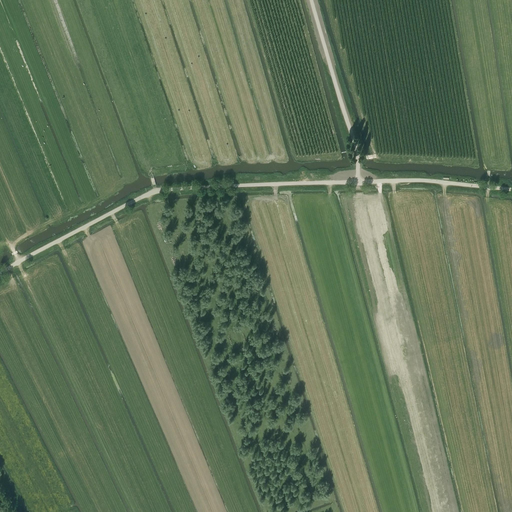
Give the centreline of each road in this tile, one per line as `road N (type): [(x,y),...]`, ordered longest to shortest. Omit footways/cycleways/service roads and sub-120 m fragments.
road 1 (track): [(0,274),(155,191),(358,182)]
road 2 (unclassified): [(358,161),(312,0)]
road 3 (track): [(511,189),(358,182)]
